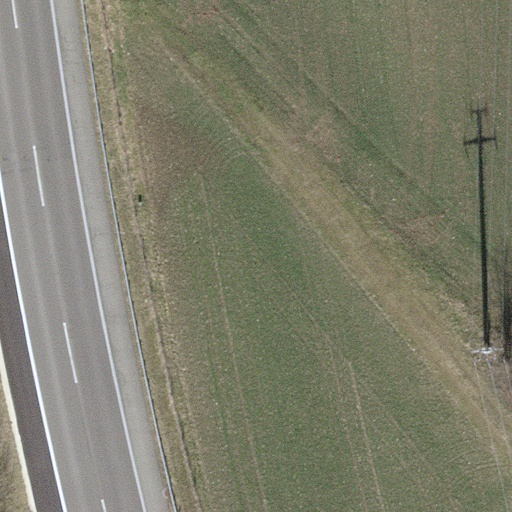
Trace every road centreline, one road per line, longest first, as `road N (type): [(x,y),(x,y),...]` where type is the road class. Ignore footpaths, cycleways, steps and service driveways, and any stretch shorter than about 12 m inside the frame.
road 1 (trunk): [(13,0),(43,208),(107,511)]
road 2 (track): [(511,434),(286,165)]
